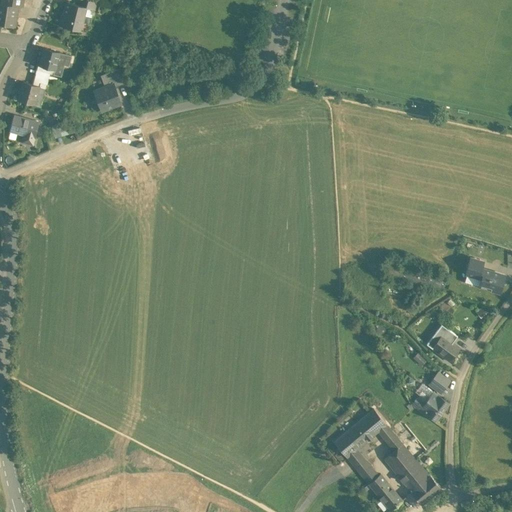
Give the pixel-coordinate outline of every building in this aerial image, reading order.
[(96,2),(88,0),(82,0),(81,5),(85,6),(85,7),(94,9),(96,2)] [(2,2),(0,2),(0,23),(14,26),(18,5),(2,2)] [(81,5),(67,2),(64,14),(62,14),(60,25),(79,30),(82,17),(85,7),(85,6),(81,5)] [(96,2),(94,9),(101,11),(103,4),(96,2)] [(94,9),(85,7),(82,17),(92,19),(94,9)] [(60,52),(45,48),(40,65),(51,68),(55,69),(57,62),(64,64),(69,66),(71,56),(60,53),(60,52)] [(55,69),(53,74),(61,77),(64,64),(57,62),(55,69)] [(117,68),(107,72),(111,84),(113,83),(115,88),(123,84),(117,68)] [(50,72),(37,69),(35,75),(48,78),(50,72)] [(48,78),(35,75),(33,84),(39,86),(40,83),(47,84),(48,78)] [(33,84),(23,81),(18,100),(34,104),(39,86),(33,84)] [(111,84),(94,91),(102,110),(109,107),(109,109),(115,107),(114,105),(121,103),(115,88),(113,83),(111,84)] [(45,87),(39,86),(34,104),(40,106),(45,87)] [(39,122),(14,115),(10,130),(25,134),(23,141),(32,144),(34,137),(35,137),(39,122)] [(64,121),(58,123),(58,124),(62,135),(68,133),(64,121)] [(58,124),(52,126),(55,137),(62,135),(58,124)] [(505,275),(482,268),(485,261),(472,258),(467,273),(482,278),(480,284),(492,287),(492,289),(500,292),(505,275)] [(384,274),(441,292),(446,278),(388,260),(384,274)] [(454,333),(442,324),(437,331),(442,335),(449,340),(454,333)] [(449,340),(442,335),(432,347),(450,361),(460,348),(449,340)] [(418,351),(414,357),(423,365),(427,359),(418,351)] [(429,384),(443,393),(453,379),(438,370),(429,384)] [(439,396),(426,387),(414,404),(426,413),(436,421),(449,403),(439,396)] [(378,475),(357,449),(378,431),(383,437),(392,430),(374,408),(334,441),(368,483),(378,475)] [(402,443),(392,430),(383,437),(394,450),(402,443)] [(394,450),(384,458),(411,491),(430,475),(415,458),(402,443),(394,450)] [(403,500),(380,473),(378,475),(368,483),(391,510),(403,500)] [(411,491),(411,492),(421,504),(441,488),(430,475),(411,491)]
